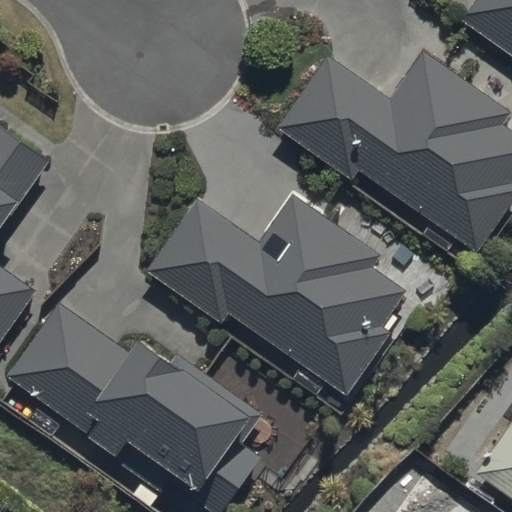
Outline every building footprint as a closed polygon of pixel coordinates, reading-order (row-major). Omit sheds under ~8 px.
[(511,0),(470,0),(465,8),(511,42),(511,0)] [(337,40),(282,113),(355,167),(362,156),(476,240),(511,191),(511,115),(507,111),(511,104),(511,98),(426,35),(392,81),(337,40)] [(0,334),(41,278),(0,248),(0,213),(54,140),(0,100),(0,334)] [(201,182),(150,258),(225,309),(231,300),(353,381),(396,317),(384,309),(406,275),(377,255),(387,240),(296,179),(265,225),(201,182)] [(62,289),(11,366),(118,436),(113,444),(216,511),(267,435),(238,417),(261,383),(191,337),(197,329),(155,301),(132,336),(62,289)] [(507,422),(482,458),(511,479),(511,396),(498,416),(507,422)] [(426,453),(386,511),(509,511),(511,510),(426,453)]
